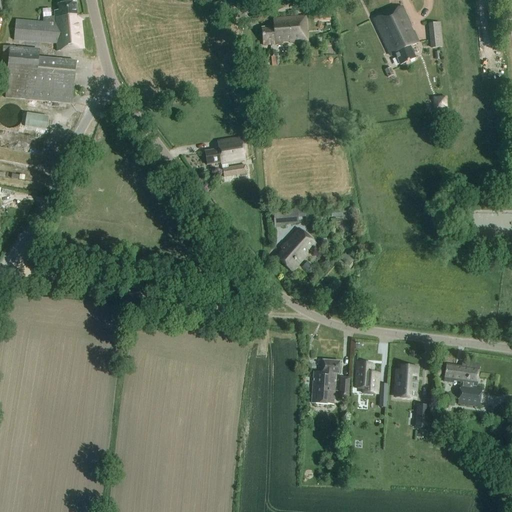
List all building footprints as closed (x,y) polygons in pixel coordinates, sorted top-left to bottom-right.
[(58,54),(86,51),(83,17),(77,18),(76,3),(57,5),(58,10),(54,11),(54,16),(43,20),(43,24),(17,21),(14,41),(58,46),(58,54)] [(410,47),(418,44),(401,7),(373,20),(390,57),(395,55),(400,67),(416,60),(410,47)] [(276,44),(307,42),(305,17),(273,20),(274,28),(263,29),(265,47),(276,46),(276,44)] [(441,39),(431,41),(431,49),(442,48),(441,39)] [(72,105),(77,62),(39,58),(40,50),(3,46),(0,71),(8,72),(7,80),(1,79),(0,92),(6,92),(5,98),(72,105)] [(394,76),(391,68),(384,71),(387,78),(394,76)] [(20,110),(15,105),(8,104),(2,107),(0,109),(0,123),(2,126),(8,129),(15,128),(20,123),(22,116),(20,110)] [(48,117),(27,114),(25,127),(46,130),(48,117)] [(221,165),(222,165),(224,178),(247,174),(246,166),(229,169),(228,164),(245,161),(242,139),(217,143),(218,150),(205,152),(207,166),(221,164),(221,165)] [(331,210),(332,218),(343,217),(342,209),(331,210)] [(305,213),(276,215),(273,215),(274,229),(277,229),(283,228),(283,226),(298,225),(298,219),(305,218),(305,213)] [(292,272),(316,245),(298,230),(281,249),(282,251),(276,258),(292,272)] [(340,259),(350,267),(355,261),(345,253),(340,259)] [(307,263),(302,268),(308,274),(313,268),(307,263)] [(314,373),(311,404),(333,406),(335,375),(339,375),(340,362),(322,361),(322,373),(314,373)] [(463,363),(462,368),(447,366),(444,382),(454,383),(454,382),(461,383),(458,405),(480,408),(482,389),(477,388),(480,365),(463,363)] [(380,375),(372,374),(372,365),(357,364),(356,389),(362,390),(361,394),(378,395),(380,375)] [(395,370),(393,394),(415,396),(418,368),(398,366),(398,371),(395,370)] [(348,399),(350,378),(340,378),(339,399),(348,399)] [(417,405),(415,429),(428,429),(430,406),(417,405)]
